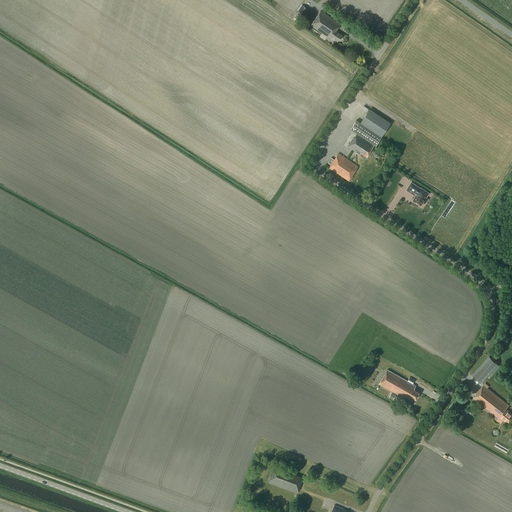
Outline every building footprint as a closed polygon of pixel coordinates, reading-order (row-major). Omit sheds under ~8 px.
[(332,38),(338,42),(342,36),(335,32),(340,25),(320,12),(310,26),(330,40),(332,38)] [(356,120),(350,129),(357,134),(374,145),(376,146),(382,136),(391,123),(369,109),(361,123),(356,120)] [(354,138),(348,147),(352,149),(360,154),(360,153),(367,157),(374,146),(356,135),(354,138)] [(358,166),(339,153),(334,160),(331,158),(328,163),(331,165),(329,168),(349,181),(358,166)] [(425,198),(428,193),(421,188),(420,189),(411,183),(407,190),(416,196),(413,201),(419,204),(421,201),(425,204),(427,199),(425,198)] [(498,364),(490,356),(473,375),(482,382),(489,375),(490,376),(499,365),(498,365),(498,364)] [(416,386),(413,384),(415,380),(409,377),(407,381),(388,369),(379,384),(402,397),(403,395),(405,396),(406,395),(409,397),(410,396),(415,399),(419,392),(414,389),(416,386)] [(509,405),(487,387),(488,386),(485,384),(473,398),(498,418),(499,417),(503,420),(508,423),(511,417),(511,414),(506,409),(509,405)] [(274,467),(268,483),(298,493),(303,477),(274,467)]
